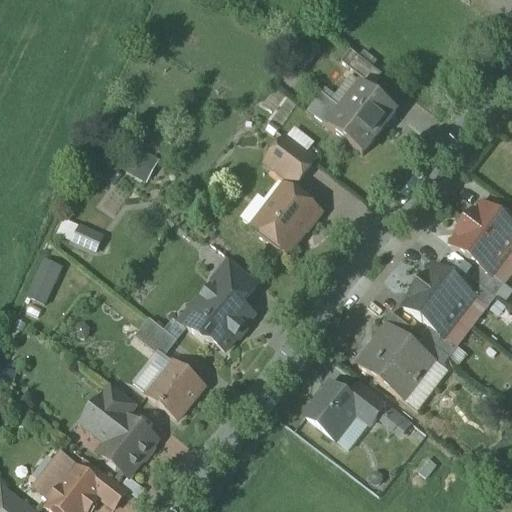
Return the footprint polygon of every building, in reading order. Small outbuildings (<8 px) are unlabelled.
[(377,93),(386,81),(355,56),(345,69),(377,93)] [(326,101),(312,119),(367,162),(400,120),(384,107),(385,106),(366,91),(347,116),(326,101)] [(299,193),(319,168),(290,146),(270,171),(299,193)] [(326,221),(289,193),(257,234),(261,237),(261,242),(269,248),(275,248),(292,261),(326,221)] [(469,233),(510,264),(511,260),(511,228),(487,210),(469,233)] [(510,264),(469,233),(454,253),(495,283),(510,264)] [(49,310),(67,273),(49,265),(32,302),(49,310)] [(218,288),(219,293),(245,313),(263,290),(235,268),(218,288)] [(423,294),(464,327),(482,305),(441,272),(423,294)] [(229,358),(258,323),(245,313),(219,293),(205,309),(202,309),(185,330),(208,349),(217,348),(229,358)] [(464,327),(423,294),(407,315),(448,347),(464,327)] [(417,336),(395,319),(387,330),(393,334),(394,333),(410,346),(417,336)] [(167,366),(182,348),(154,326),(139,344),(167,366)] [(408,407),(438,367),(410,346),(394,333),(393,334),(363,373),(408,407)] [(182,427),(208,394),(178,370),(152,403),(182,427)] [(335,389),(308,425),(344,451),(364,424),(378,435),(394,414),(362,391),(353,402),(335,389)] [(116,393),(107,405),(132,425),(142,412),(116,393)] [(157,453),(161,448),(132,425),(107,405),(87,431),(112,450),(103,461),(112,468),(112,471),(121,478),(124,478),(133,484),(146,467),(150,466),(157,458),(157,453)] [(102,503),(108,495),(83,476),(67,463),(41,496),(55,507),(56,510),(54,511),(97,511),(101,508),(99,506),(102,503)] [(83,476),(108,495),(102,503),(113,511),(121,511),(132,499),(90,466),(83,476)] [(0,511),(26,511),(6,496),(0,503),(0,511)]
